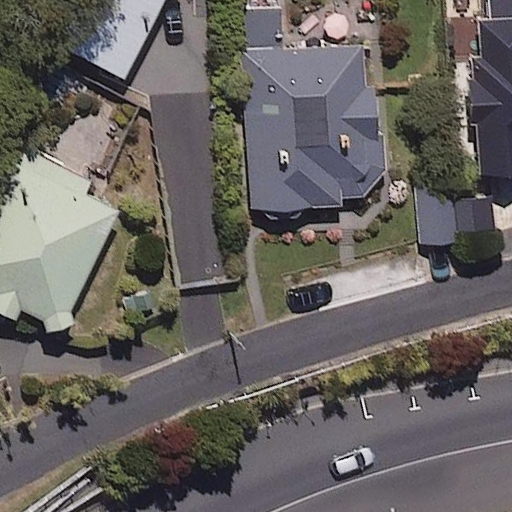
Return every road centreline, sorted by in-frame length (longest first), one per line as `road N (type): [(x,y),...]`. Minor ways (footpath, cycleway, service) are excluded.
road 1 (residential): [(511,281),(240,359),(0,455)]
road 2 (secondary): [(272,511),(389,467),(511,438)]
